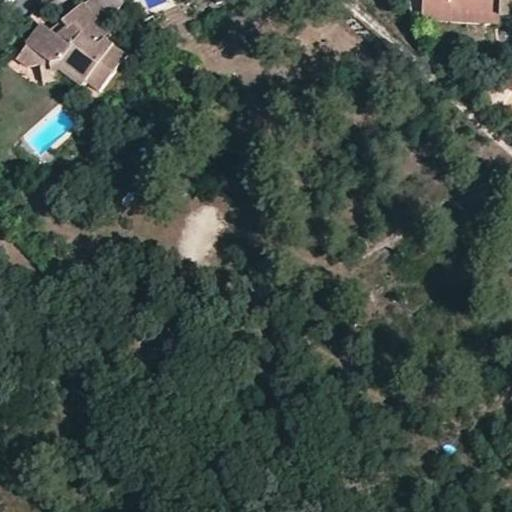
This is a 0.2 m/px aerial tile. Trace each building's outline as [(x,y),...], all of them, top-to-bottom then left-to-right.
[(105,30),(113,21),(107,14),(93,0),(76,0),(74,2),(105,30)] [(93,0),(107,14),(121,0),(93,0)] [(511,0),(468,0),(511,20),(511,0)] [(105,30),(74,2),(56,18),(63,26),(61,28),(56,33),(43,25),(21,56),(30,61),(38,61),(53,57),(82,76),(98,87),(121,55),(99,39),(105,30)] [(75,84),(82,76),(53,57),(38,61),(38,71),(54,68),(75,84)] [(492,88),(509,103),(511,99),(511,80),(504,73),(492,88)]
